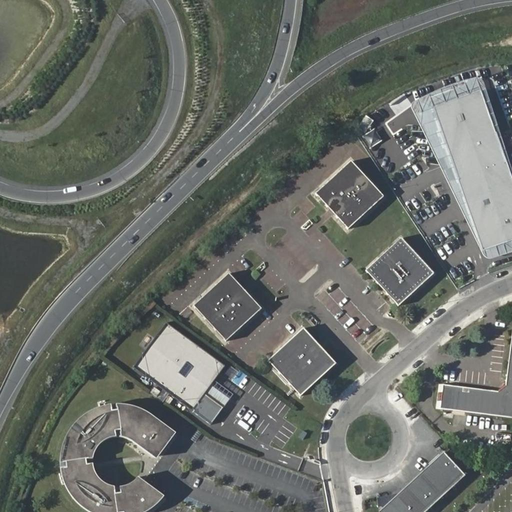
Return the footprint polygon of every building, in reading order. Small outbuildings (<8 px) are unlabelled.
[(511,237),(511,173),(485,89),(436,105),(483,247),(511,237)] [(314,193),(346,229),(381,195),(350,161),(314,193)] [(403,238),(367,270),(399,306),(435,274),(403,238)] [(230,272),(193,306),(225,341),(262,308),(230,272)] [(166,323),(134,368),(193,410),(225,366),(166,323)] [(438,380),(434,403),(511,412),(511,325),(506,378),(497,386),(440,379),(438,380)] [(269,359),(300,395),(336,363),(304,327),(269,359)] [(157,459),(176,433),(148,412),(136,407),(125,405),(117,405),(118,410),(112,411),(110,405),(104,406),(93,410),(84,416),(75,425),(69,433),(65,442),(63,445),(62,454),(61,457),(61,463),(66,462),(67,468),(61,470),(61,472),(63,479),(68,490),(74,499),(81,505),(85,509),(90,511),(146,511),(150,510),(156,506),(163,498),(164,496),(139,477),(135,481),(132,484),(127,486),(120,487),(121,492),(115,493),(114,487),(108,485),(101,480),(99,478),(95,472),(94,467),(93,464),(88,465),(87,460),(93,459),(94,454),(99,446),(103,442),(108,439),(113,437),(116,437),(116,431),(121,430),(122,437),(129,439),(134,442),(157,459)] [(380,511),(424,511),(465,474),(445,452),(380,511)]
